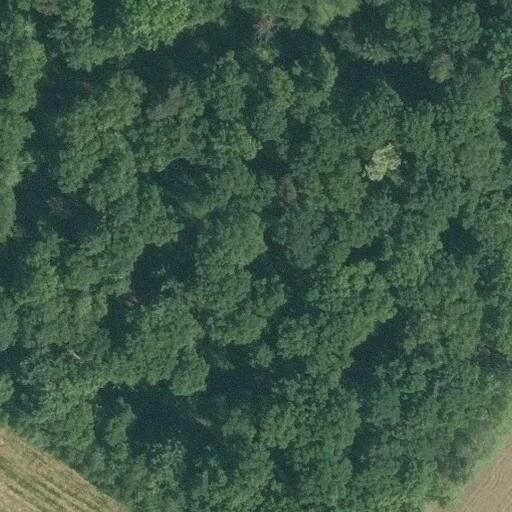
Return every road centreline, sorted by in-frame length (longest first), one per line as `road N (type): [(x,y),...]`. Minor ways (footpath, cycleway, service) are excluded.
road 1 (unclassified): [(325,511),(511,250)]
road 2 (unclassified): [(0,366),(193,511)]
